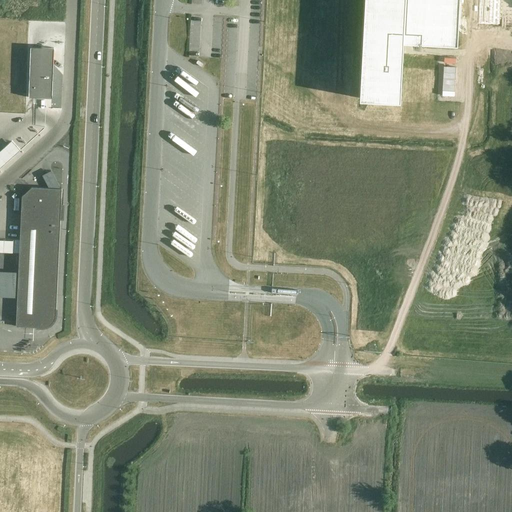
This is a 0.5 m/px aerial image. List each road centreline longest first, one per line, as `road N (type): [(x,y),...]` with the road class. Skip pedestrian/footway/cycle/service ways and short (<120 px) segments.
road 1 (secondary): [(90,342),(83,316),(98,0)]
road 2 (unclassified): [(393,372),(113,359)]
road 3 (unclassified): [(116,398),(332,408)]
